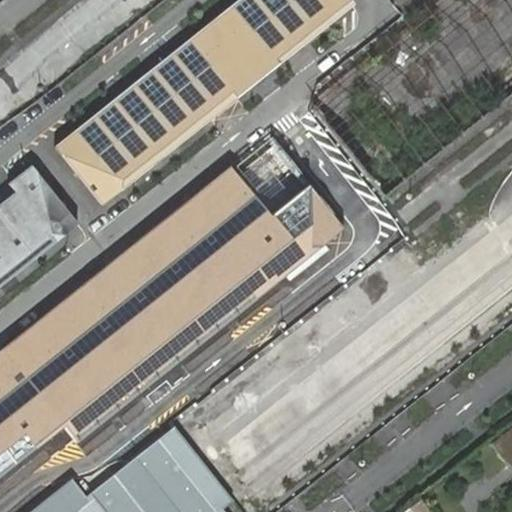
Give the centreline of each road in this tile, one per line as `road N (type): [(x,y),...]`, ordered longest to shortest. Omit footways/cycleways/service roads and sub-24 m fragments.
road 1 (residential): [(0,510),(40,478),(93,459),(358,251),(366,229),(361,217),(276,103)]
road 2 (unknown): [(511,230),(276,401),(237,385),(215,362)]
road 3 (residential): [(336,511),(511,371)]
road 4 (residential): [(196,0),(24,136)]
road 5 (residential): [(107,239),(276,103)]
road 6 (residential): [(276,103),(366,28),(368,0)]
road 7 (residential): [(0,324),(107,239)]
road 8 (residential): [(107,239),(24,136)]
